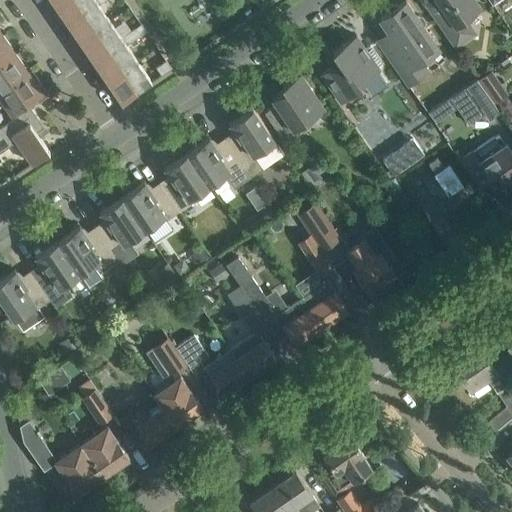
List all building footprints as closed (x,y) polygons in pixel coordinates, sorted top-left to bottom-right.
[(52,0),(66,20),(94,0),(95,0),(98,4),(104,0),(52,0)] [(94,0),(66,20),(80,40),(109,20),(98,4),(95,0),(94,0)] [(389,31),(377,39),(383,49),(408,84),(428,70),(420,60),(426,56),(438,47),(434,40),(424,25),(424,24),(425,23),(425,22),(425,21),(425,20),(425,19),(424,19),(424,18),(424,17),(423,16),(422,15),(421,15),(421,14),(420,14),(419,14),(418,14),(417,14),(416,14),(406,0),(404,0),(398,4),(397,4),(396,3),(395,3),(394,3),(393,3),(392,4),(391,4),(390,4),(390,5),(389,5),(389,6),(388,6),(388,7),(387,7),(387,8),(387,9),(387,10),(387,11),(387,12),(379,18),(389,31)] [(428,0),(424,3),(456,48),(473,36),(462,20),(480,7),(475,0),(428,0)] [(80,40),(93,60),(123,40),(121,37),(109,20),(80,40)] [(93,60),(107,81),(137,60),(126,44),(146,31),(141,23),(121,37),(123,40),(93,60)] [(6,32),(0,35),(0,63),(19,50),(15,52),(3,34),(6,32)] [(331,66),(321,73),(341,102),(362,87),(360,83),(362,81),(371,95),(388,84),(378,70),(380,69),(378,66),(382,62),(372,47),(367,50),(356,34),(332,50),(332,51),(324,56),(331,66)] [(19,50),(0,63),(0,90),(32,69),(31,69),(28,71),(16,53),(19,51),(19,50)] [(171,68),(166,59),(155,66),(161,74),(171,68)] [(151,81),(137,60),(107,81),(122,101),(151,81)] [(32,69),(0,90),(0,95),(11,112),(45,89),(32,69)] [(485,91),(498,82),(490,69),(476,78),(481,85),(485,91)] [(297,126),(325,107),(300,72),(282,85),(284,89),(272,97),(276,104),(264,112),(285,142),(301,132),(297,126)] [(465,86),(450,96),(457,107),(468,122),(484,111),(488,118),(499,111),(485,91),(481,85),(476,78),(465,86)] [(30,106),(0,126),(0,151),(17,140),(32,163),(49,151),(36,131),(44,126),(30,106)] [(236,133),(226,140),(244,166),(251,176),(284,153),(252,107),(229,122),(236,133)] [(461,158),(483,190),(493,183),(501,196),(511,188),(511,150),(506,142),(505,143),(498,133),(461,158)] [(209,136),(203,140),(187,151),(209,184),(225,174),(234,187),(251,176),(244,166),(226,140),(216,146),(209,136)] [(394,175),(424,154),(417,144),(387,165),(394,175)] [(171,177),(161,184),(179,210),(192,201),(190,198),(209,184),(187,151),(164,166),(171,177)] [(428,163),(434,171),(442,165),(437,157),(428,163)] [(433,174),(448,195),(463,185),(449,163),(433,174)] [(312,164),(301,171),(313,188),(324,181),(312,164)] [(386,181),(385,187),(389,194),(399,187),(393,177),(386,181)] [(144,180),(122,195),(144,228),(146,228),(155,241),(173,229),(166,219),(179,210),(161,184),(151,191),(144,180)] [(107,221),(97,228),(115,254),(118,259),(121,264),(139,252),(129,239),(144,228),(122,195),(105,207),(100,211),(101,213),(107,221)] [(298,213),(312,233),(322,248),(333,240),(338,237),(337,235),(314,201),(298,213)] [(74,228),(57,240),(80,273),(95,263),(101,271),(118,259),(115,254),(97,228),(87,235),(81,227),(80,224),(74,228)] [(388,262),(394,258),(374,229),(348,246),(340,234),(337,235),(338,237),(333,240),(345,258),(349,255),(357,265),(352,269),(368,292),(395,273),(388,262)] [(332,263),(322,248),(312,233),(299,242),(319,272),(332,263)] [(32,272),(50,299),(55,306),(72,293),(65,283),(80,273),(57,240),(35,255),(42,265),(32,272)] [(201,246),(191,254),(198,264),(209,256),(201,246)] [(38,307),(50,299),(32,272),(22,279),(15,269),(0,278),(0,296),(5,303),(3,305),(8,312),(10,311),(21,327),(25,328),(41,317),(42,313),(38,307)] [(252,276),(240,284),(263,318),(263,317),(273,332),(282,326),(295,344),(322,326),(309,307),(302,296),(277,313),(252,276)] [(303,295),(302,296),(309,307),(322,326),(349,308),(337,291),(335,289),(328,278),(325,280),(303,295)] [(240,284),(227,293),(250,326),(263,318),(240,284)] [(511,321),(499,330),(511,348),(511,321)] [(230,348),(249,376),(275,358),(262,339),(256,331),(230,348)] [(194,333),(176,346),(190,367),(208,355),(194,333)] [(153,347),(171,374),(185,364),(168,338),(153,347)] [(495,430),(511,416),(511,375),(503,363),(495,368),(479,344),(453,362),(470,387),(486,376),(506,405),(487,420),(495,430)] [(222,394),(249,376),(230,348),(203,366),(222,394)] [(62,366),(41,379),(48,391),(70,378),(62,366)] [(169,383),(154,393),(163,406),(163,407),(175,426),(202,408),(182,378),(171,385),(169,383)] [(96,388),(82,396),(100,423),(113,414),(96,388)] [(175,426),(163,407),(148,417),(142,409),(131,416),(136,424),(136,425),(149,444),(175,426)] [(33,453),(47,444),(39,433),(41,432),(38,427),(36,429),(29,418),(20,424),(24,439),(33,453)] [(81,443),(103,476),(129,457),(116,438),(107,426),(81,443)] [(363,454),(351,435),(323,453),(333,467),(323,474),(335,492),(372,468),(363,454)] [(63,474),(76,494),(103,476),(81,443),(56,460),(64,473),(63,474)] [(295,469),(271,485),(289,511),(308,511),(319,505),(312,494),(295,469)] [(289,511),(271,485),(250,500),(255,509),(257,511),(289,511)] [(347,492),(335,500),(339,507),(342,511),(376,511),(369,501),(358,508),(347,492)] [(405,511),(394,511),(391,507),(385,511),(425,511),(417,502),(405,511)]
